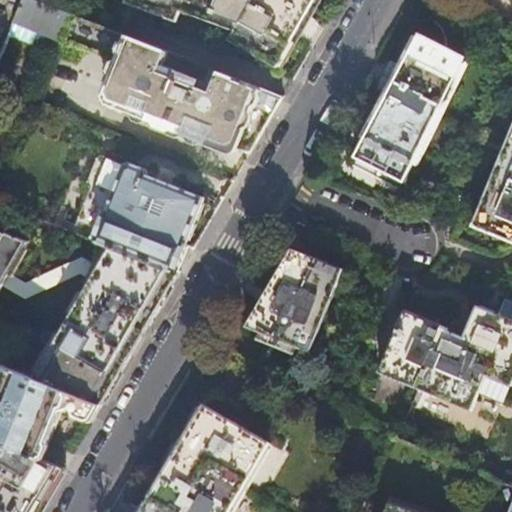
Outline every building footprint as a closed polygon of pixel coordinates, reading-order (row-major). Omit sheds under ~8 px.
[(0,0),(0,42),(4,44),(13,21),(22,0),(0,0)] [(57,8),(36,0),(22,0),(13,21),(117,62),(104,96),(108,103),(133,114),(136,119),(143,122),(150,120),(189,136),(192,141),(198,144),(203,141),(229,152),(236,148),(241,151),(242,150),(250,153),(259,138),(282,98),(57,8)] [(126,0),(126,2),(176,21),(180,10),(234,31),(229,41),(275,67),(290,41),(314,0),(126,0)] [(408,182),(471,58),(421,32),(388,95),(357,156),(408,182)] [(511,137),(506,153),(477,226),(511,240),(511,137)] [(100,154),(69,231),(110,247),(174,273),(186,243),(185,242),(191,227),(203,198),(147,175),(147,172),(146,170),(128,163),(125,164),(100,154)] [(0,288),(27,242),(0,229),(0,288)] [(174,273),(110,247),(34,377),(101,405),(121,371),(161,303),(178,275),(174,273)] [(312,352),(345,270),(293,249),(265,297),(249,324),(280,338),(278,340),(283,342),(284,340),(312,352)] [(378,372),(471,411),(486,375),(511,386),(511,384),(511,301),(507,300),(500,315),(477,305),(464,334),(434,322),(404,310),(378,372)] [(0,442),(40,459),(51,432),(60,413),(70,409),(73,417),(86,423),(92,421),(101,405),(34,377),(7,366),(0,382),(0,442)] [(230,511),(273,444),(208,405),(149,502),(143,511),(230,511)] [(64,469),(40,459),(0,442),(0,511),(37,511),(44,502),(64,469)] [(420,511),(393,502),(388,511),(420,511)]
